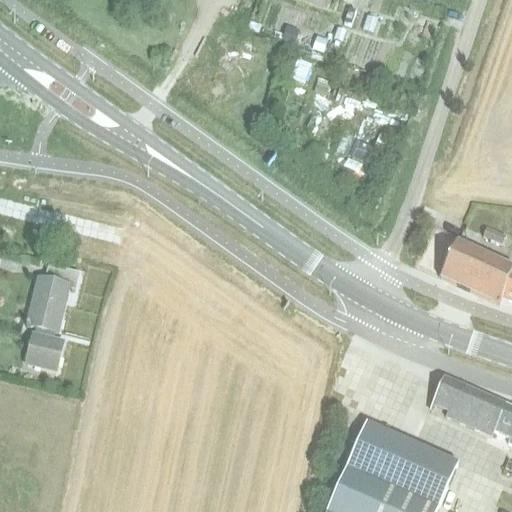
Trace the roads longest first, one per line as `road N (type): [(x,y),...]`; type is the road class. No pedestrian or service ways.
road 1 (secondary): [(363,295),(4,47)]
road 2 (unclassified): [(479,0),(413,194),(363,295)]
road 3 (secondary): [(511,357),(363,295)]
